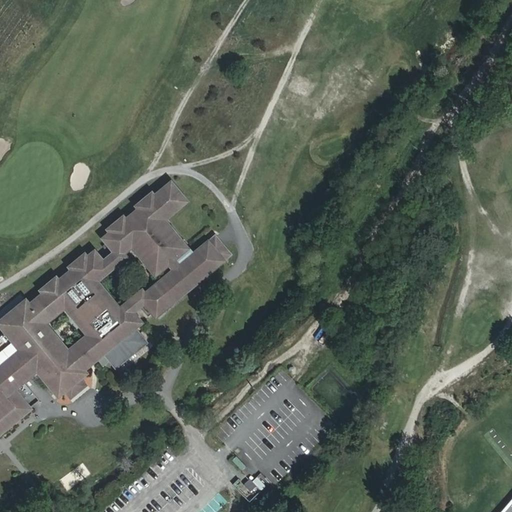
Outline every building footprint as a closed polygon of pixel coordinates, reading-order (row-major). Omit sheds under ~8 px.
[(33,373),(37,370),(59,395),(63,392),(81,377),(86,373),(83,370),(105,352),(116,366),(145,342),(134,328),(141,322),(133,312),(145,302),(156,316),(223,260),(208,242),(179,266),(174,259),(187,248),(164,220),(184,203),(169,185),(155,197),(147,203),(140,209),(126,220),(119,226),(112,232),(104,238),(116,252),(104,262),(95,252),(88,258),(80,264),(73,270),(30,305),(30,304),(30,305),(2,327),(21,350),(17,354),(33,373)] [(147,203),(155,197),(152,194),(145,200),(147,203)] [(138,206),(140,209),(147,203),(145,200),(138,206)] [(119,226),(126,220),(124,217),(117,224),(119,226)] [(112,232),(119,226),(117,224),(109,229),(112,232)] [(80,264),(88,258),(85,255),(78,261),(80,264)] [(80,264),(78,261),(71,267),(73,270),(80,264)] [(0,324),(2,327),(30,305),(26,301),(0,322),(0,324)] [(33,373),(17,354),(8,361),(24,381),(33,373)] [(30,409),(14,390),(24,381),(8,361),(0,368),(0,432),(1,433),(30,409)] [(70,400),(88,386),(81,377),(63,392),(70,400)] [(261,474),(253,482),(244,473),(231,486),(247,502),(260,489),(264,492),(272,484),(261,474)]
